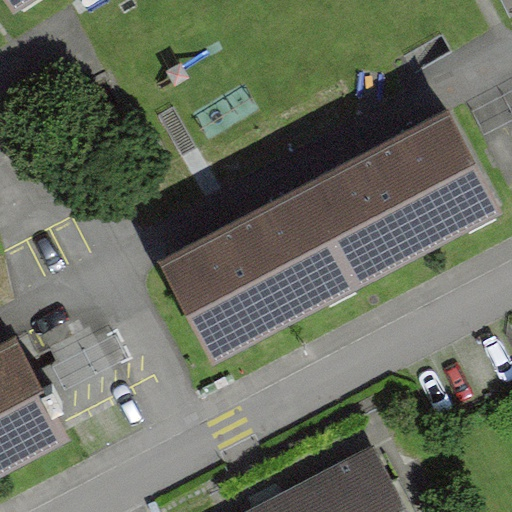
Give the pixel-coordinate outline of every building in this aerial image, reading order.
[(6,0),(15,12),(32,0),(6,0)] [(511,10),(511,0),(498,0),(505,14),(511,10)] [(437,115),(297,189),(352,292),(492,219),(437,115)] [(297,189),(157,262),(212,366),(352,292),(297,189)] [(6,339),(0,342),(0,472),(60,442),(6,339)] [(411,511),(375,440),(233,511),(411,511)]
